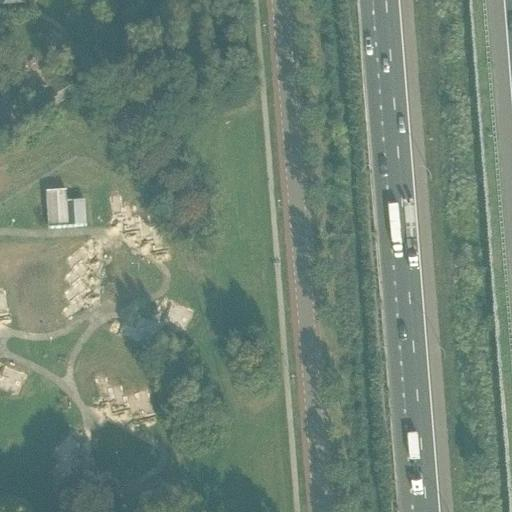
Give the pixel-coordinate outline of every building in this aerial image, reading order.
[(80,71),(94,62),(83,45),(69,53),(80,71)] [(40,117),(75,95),(62,75),(55,80),(57,83),(50,87),(52,90),(31,103),(40,117)] [(18,139),(12,131),(0,111),(0,149),(0,150),(18,139)] [(71,190),(48,191),(49,226),(91,225),(90,201),(72,202),(71,190)] [(108,193),(108,199),(112,218),(123,216),(120,197),(118,191),(108,193)] [(132,201),(123,202),(123,209),(124,216),(126,227),(126,228),(138,226),(134,207),(132,201)] [(146,211),(137,212),(137,219),(138,226),(140,237),(140,238),(152,236),(149,217),(146,211)] [(161,221),(151,222),(151,229),(153,236),(154,247),(155,248),(166,246),(163,227),(161,221)] [(66,259),(62,264),(69,272),(74,269),(80,264),(89,257),(89,256),(82,247),(66,259)] [(65,276),(61,281),(67,289),(73,286),(79,281),(87,274),(88,273),(80,264),(65,276)] [(64,293),(59,298),(66,306),(71,303),(77,298),(86,291),(87,290),(86,290),(79,281),(64,293)] [(3,287),(0,287),(0,313),(8,313),(5,293),(3,287)] [(62,311),(58,316),(64,323),(70,320),(85,308),(85,307),(77,298),(62,311)] [(166,313),(162,325),(184,333),(187,332),(190,324),(188,322),(190,322),(193,322),(196,313),(194,311),(172,303),(168,314),(166,313)] [(139,318),(135,328),(153,335),(159,337),(163,327),(161,326),(157,324),(151,322),(139,317),(139,318)] [(123,325),(119,336),(137,343),(144,344),(147,334),(142,331),(135,329),(124,325),(123,325)] [(0,377),(0,390),(17,397),(20,396),(23,388),(21,386),(23,386),(26,386),(29,377),(27,375),(5,367),(1,378),(0,377)] [(103,372),(94,374),(94,381),(99,400),(111,397),(106,378),(103,372)] [(118,381),(109,383),(109,390),(111,397),(114,407),(114,409),(126,406),(121,387),(118,381)] [(124,392),(124,394),(127,405),(130,417),(141,414),(142,416),(153,413),(147,390),(146,388),(136,390),(136,393),(135,391),(134,389),(124,392)] [(54,451),(50,456),(57,463),(63,459),(68,454),(76,446),(76,445),(68,437),(54,451)] [(54,468),(50,473),(57,480),(62,476),(68,471),(76,463),(76,462),(68,454),(54,468)] [(54,485),(50,490),(57,497),(62,493),(68,488),(76,481),(76,480),(68,471),(54,485)] [(160,482),(157,493),(156,493),(152,505),(175,511),(178,510),(180,501),(178,499),(180,500),(183,499),(185,490),(183,488),(160,482)] [(54,502),(50,507),(54,511),(60,511),(62,511),(76,498),(76,497),(68,489),(54,502)] [(129,499),(126,511),(130,511),(152,511),(154,507),(152,506),(148,504),(141,502),(130,499),(129,499)]
